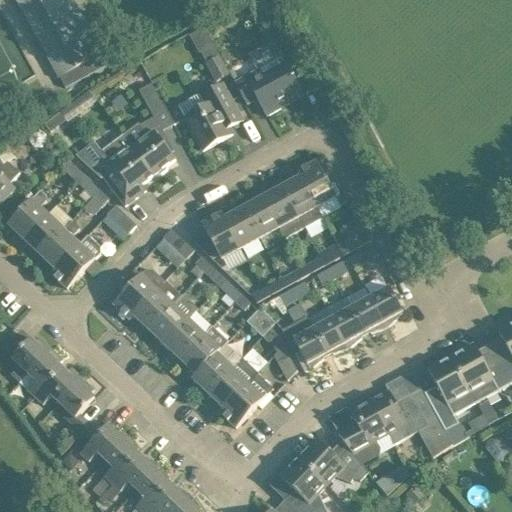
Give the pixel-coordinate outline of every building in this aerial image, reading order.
[(15,0),(59,79),(60,78),(66,89),(106,66),(101,56),(103,54),(73,0),(15,0)] [(256,26),(268,24),(266,5),(253,6),(256,26)] [(214,47),(201,54),(207,64),(220,57),(214,47)] [(216,83),(230,75),(220,57),(207,64),(207,65),(216,83)] [(258,72),(235,83),(248,106),(258,100),(259,102),(267,117),(281,109),(279,105),(302,92),(293,74),(286,63),(263,75),(260,71),(258,72)] [(140,92),(151,113),(165,105),(153,84),(140,92)] [(179,107),(186,119),(194,135),(203,152),(233,136),(230,130),(244,122),(233,102),(224,85),(202,97),(200,95),(179,107)] [(130,106),(123,97),(112,105),(120,114),(130,106)] [(165,105),(151,113),(155,119),(156,118),(163,131),(175,125),(165,105)] [(147,138),(133,149),(155,177),(158,175),(161,176),(167,171),(168,168),(177,161),(163,143),(168,140),(164,132),(163,131),(156,118),(155,119),(141,127),(147,138)] [(51,121),(45,125),(51,133),(57,129),(51,121)] [(31,134),(29,142),(34,148),(42,149),(48,143),(46,135),(39,131),(31,134)] [(155,177),(133,149),(124,136),(103,152),(108,159),(96,168),(105,180),(114,192),(126,208),(138,198),(147,192),(143,186),(155,177)] [(64,152),(55,143),(50,148),(50,153),(55,157),(60,157),(64,152)] [(9,163),(4,166),(0,159),(0,207),(16,190),(11,185),(21,174),(9,163)] [(69,162),(63,169),(71,177),(77,170),(69,162)] [(333,172),(325,177),(317,162),(298,173),(300,178),(317,209),(320,208),(336,199),(341,207),(349,202),(333,172)] [(78,183),(84,177),(77,170),(71,177),(78,183)] [(84,177),(78,183),(86,190),(92,184),(84,177)] [(282,188),(304,230),(323,219),(317,209),(300,178),(282,188)] [(92,184),(86,190),(95,199),(101,192),(92,184)] [(282,188),(263,199),(280,230),(286,240),(304,230),(282,188)] [(41,192),(22,212),(9,226),(25,242),(49,216),(41,209),(47,202),(46,198),(41,192)] [(101,192),(95,199),(104,207),(110,201),(101,192)] [(244,209),(261,240),(266,250),(276,244),(270,235),(280,230),(263,199),(244,209)] [(138,227),(123,213),(117,207),(108,216),(129,236),(138,227)] [(244,209),(226,219),(242,250),(261,240),(244,209)] [(242,250),(226,219),(223,214),(203,225),(222,261),(242,250)] [(65,231),(49,216),(25,242),(41,256),(65,231)] [(56,271),(80,246),(73,238),(80,231),(72,223),(65,231),(41,256),(56,271)] [(344,257),(354,252),(371,242),(365,230),(337,245),(339,248),(344,257)] [(195,252),(187,245),(173,231),(164,240),(178,254),(186,261),(195,252)] [(68,291),(96,261),(96,260),(101,253),(102,252),(101,251),(101,249),(89,237),(80,246),(56,271),(52,275),(68,291)] [(325,267),(344,257),(339,248),(320,258),(325,267)] [(363,254),(350,261),(354,269),(367,262),(363,254)] [(196,265),(197,266),(191,272),(199,279),(205,273),(211,267),(202,258),(196,265)] [(320,258),(301,269),(306,278),(325,267),(320,258)] [(343,264),(331,271),(336,280),(348,273),(343,264)] [(220,276),(211,267),(205,273),(214,282),(220,276)] [(282,279),(287,288),(306,278),(301,269),(282,279)] [(331,271),(318,278),(323,287),(336,280),(331,271)] [(130,322),(134,317),(166,283),(153,272),(145,272),(142,276),(114,306),(130,322)] [(268,298),(276,294),(287,288),(282,279),(263,289),(268,298)] [(227,282),(221,289),(236,303),(242,297),(233,288),(227,282)] [(182,297),(166,283),(134,317),(150,332),(174,306),(182,297)] [(306,285),(293,292),(298,300),(311,294),(306,285)] [(391,288),(371,299),(387,329),(390,328),(400,319),(399,316),(404,313),(391,288)] [(252,296),(257,304),(268,298),(263,289),(252,296)] [(293,292),(280,299),(285,307),(298,300),(293,292)] [(251,305),(242,297),(236,303),(245,312),(251,305)] [(352,310),(365,334),(370,332),(371,334),(385,330),(387,329),(371,299),(352,310)] [(166,347),(190,321),(174,306),(150,332),(166,347)] [(260,310),(254,316),(247,323),(263,338),(272,329),(276,325),(260,310)] [(333,320),(349,350),(352,348),(362,339),(361,337),(365,334),(352,310),(333,320)] [(190,321),(166,347),(181,361),(213,328),(197,313),(190,321)] [(327,355),(314,331),(307,318),(283,332),(290,345),(295,342),(301,354),(310,371),(314,369),(324,360),(323,357),(327,355)] [(347,351),(349,350),(333,320),(314,331),(327,355),(332,352),(334,355),(347,351)] [(511,356),(499,362),(511,385),(511,324),(498,332),(511,356)] [(213,328),(205,336),(181,361),(197,376),(218,355),(229,343),(213,328)] [(279,338),(272,329),(263,338),(269,345),(271,342),(278,354),(285,348),(279,338)] [(28,344),(18,335),(0,354),(0,356),(15,371),(11,376),(20,384),(29,375),(52,351),(40,340),(36,344),(32,340),(28,344)] [(451,358),(477,404),(511,385),(499,362),(488,369),(475,345),(451,358)] [(278,354),(275,358),(278,364),(290,357),(285,348),(278,354)] [(60,366),(64,362),(52,351),(29,375),(37,383),(28,391),(36,399),(64,370),(60,366)] [(209,395),(243,359),(236,352),(226,363),(218,355),(197,376),(193,380),(209,395)] [(429,401),(454,447),(467,439),(455,416),(477,404),(451,358),(428,371),(441,394),(429,401)] [(209,395),(224,410),(258,375),(250,366),(243,359),(209,395)] [(64,370),(36,399),(44,406),(52,398),(60,405),(84,380),(72,369),(68,374),(64,370)] [(224,410),(220,414),(237,430),(258,407),(261,409),(272,397),(270,395),(274,390),(258,375),(224,410)] [(71,424),(82,434),(90,425),(80,416),(96,400),(91,396),(95,391),(84,380),(60,405),(75,419),(71,424)] [(429,401),(425,394),(423,390),(421,391),(422,393),(397,406),(390,392),(389,392),(370,403),(389,436),(394,446),(419,433),(429,428),(442,454),(450,449),(454,447),(429,401)] [(339,436),(347,446),(364,468),(378,459),(380,458),(380,455),(380,454),(381,453),(381,450),(377,442),(389,436),(370,403),(351,413),(358,427),(341,437),(339,435),(339,436)] [(98,454),(106,462),(129,437),(127,435),(115,428),(113,430),(109,426),(95,441),(81,455),(90,463),(98,454)] [(129,437),(106,462),(114,469),(105,478),(113,485),(141,456),(137,453),(139,451),(131,439),(129,437)] [(369,474),(364,468),(347,446),(336,458),(317,440),(299,459),(326,485),(335,476),(351,484),(353,479),(361,483),(369,474)] [(70,454),(62,463),(72,472),(80,463),(70,454)] [(103,497),(99,501),(102,505),(107,499),(111,503),(121,493),(129,484),(137,492),(161,467),(159,465),(147,458),(145,460),(141,456),(113,485),(108,491),(103,497)] [(326,511),(318,493),(326,485),(299,459),(281,478),(295,492),(299,496),(290,505),(286,501),(285,502),(296,511),(326,511)] [(511,463),(510,462),(501,469),(508,479),(511,475),(511,463)] [(388,498),(411,477),(405,466),(376,484),(388,498)] [(141,511),(147,511),(172,486),(168,482),(170,480),(163,469),(161,467),(137,492),(145,499),(137,508),(141,511)] [(100,484),(95,489),(103,497),(108,491),(100,484)] [(177,511),(192,496),(190,495),(178,487),(176,490),(172,486),(147,511),(177,511)] [(417,486),(407,496),(415,505),(425,497),(417,486)] [(199,511),(202,510),(194,499),(192,496),(177,511),(199,511)] [(296,511),(285,502),(284,502),(287,505),(282,511),(273,511),(272,510),(270,511),(296,511)]
